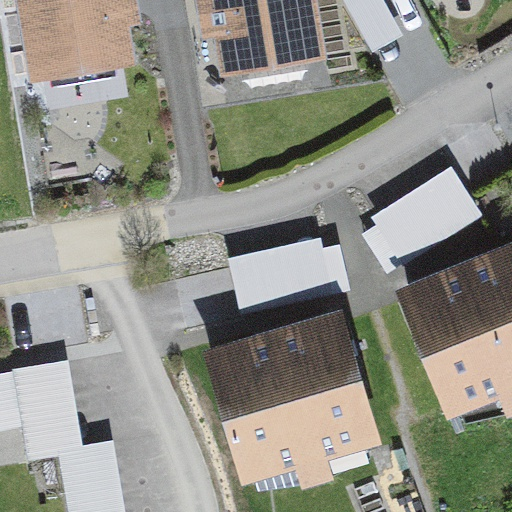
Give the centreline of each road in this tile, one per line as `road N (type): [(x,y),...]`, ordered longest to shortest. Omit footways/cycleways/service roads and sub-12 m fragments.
road 1 (residential): [(0,256),(238,217),(303,194),(511,71)]
road 2 (track): [(95,243),(162,386),(198,511)]
